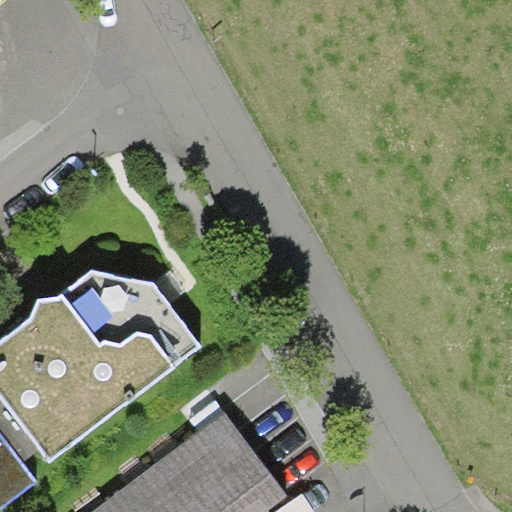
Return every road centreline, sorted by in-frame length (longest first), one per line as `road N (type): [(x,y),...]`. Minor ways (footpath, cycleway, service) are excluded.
road 1 (residential): [(185,57),(441,511)]
road 2 (residential): [(0,175),(86,108),(185,57)]
